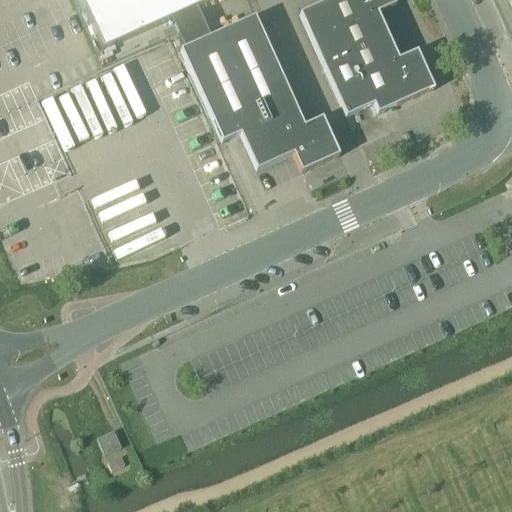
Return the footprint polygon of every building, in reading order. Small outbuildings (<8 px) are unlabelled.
[(216,0),(77,0),(101,52),(170,21),(184,50),(209,39),(195,10),(216,0)] [(397,62),(376,16),(395,8),(391,0),(323,0),(325,4),(298,16),(345,120),(372,108),(376,117),(432,92),(415,53),(397,62)] [(302,128),(253,19),(209,39),(184,50),(179,53),(220,145),(239,137),(255,173),(292,157),(300,175),(338,158),(321,120),(302,128)] [(119,450),(112,434),(95,441),(103,458),(119,450)] [(123,468),(120,459),(106,466),(110,474),(123,468)]
